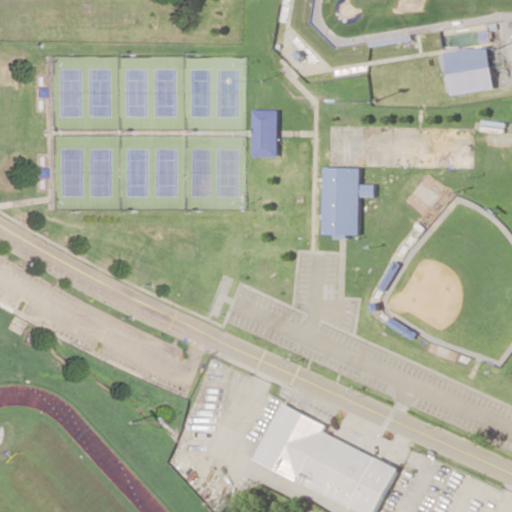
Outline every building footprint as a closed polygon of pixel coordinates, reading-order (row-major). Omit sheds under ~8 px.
[(496,88),(489,45),(445,52),(452,95),(496,88)] [(280,110),(281,157),(256,157),(256,110),(280,110)] [(331,126),(475,129),(474,168),(330,165),(331,126)] [(363,184),(377,184),(377,197),(363,197),(362,232),(325,232),(326,167),(363,167),(363,184)] [(256,459),(285,403),(329,425),(326,431),(377,457),(378,457),(400,468),(378,511),(364,511),(353,506),(352,508),(256,459)]
